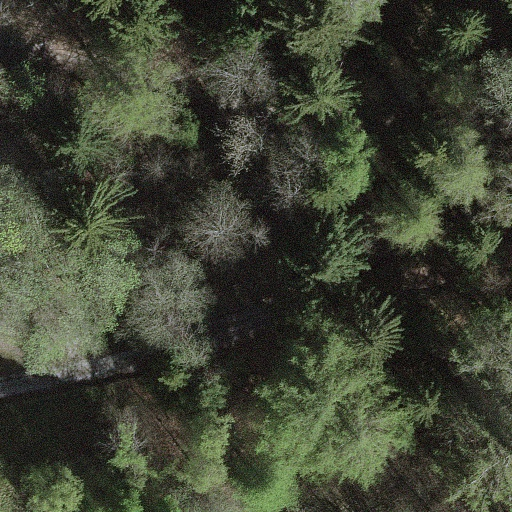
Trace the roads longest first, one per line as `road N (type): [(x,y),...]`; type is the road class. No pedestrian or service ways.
road 1 (track): [(0,406),(238,329),(511,189)]
road 2 (track): [(511,138),(241,117),(0,47)]
